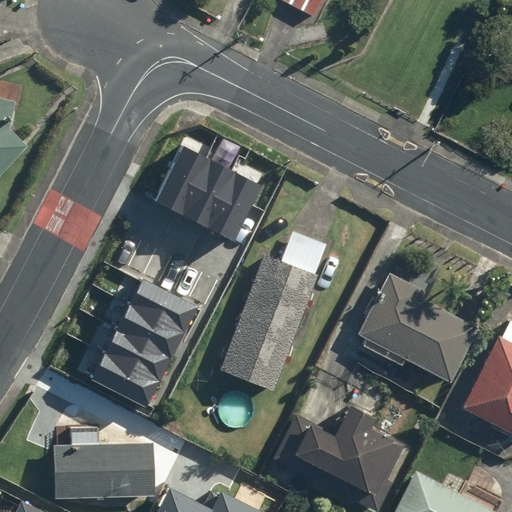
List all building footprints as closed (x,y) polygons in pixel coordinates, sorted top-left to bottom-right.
[(281,0),(313,17),(322,0),(281,0)] [(0,172),(26,146),(9,128),(14,99),(0,96),(0,172)] [(183,140),(154,194),(177,205),(205,151),(183,140)] [(205,151),(177,205),(203,219),(231,165),(205,151)] [(231,165),(203,219),(233,234),(260,179),(231,165)] [(265,252),(214,366),(272,391),(284,364),(287,365),(291,356),(288,354),(307,311),(309,312),(314,300),(309,298),(331,249),(291,231),(279,258),(265,252)] [(144,270),(131,293),(185,322),(197,299),(144,270)] [(386,270),(355,332),(365,337),(362,345),(401,364),(404,359),(449,382),(477,326),(421,298),(425,290),(386,270)] [(131,293),(117,319),(171,348),(185,322),(131,293)] [(511,319),(507,317),(461,405),(511,432),(511,319)] [(117,319),(103,345),(157,374),(171,348),(117,319)] [(103,345),(89,371),(143,400),(157,374),(103,345)] [(330,428),(291,412),(271,458),(288,466),(286,472),(327,489),(325,495),(353,507),(355,503),(376,511),(378,511),(392,481),(382,477),(396,442),(366,429),(373,414),(342,401),(330,428)] [(51,443),(50,494),(153,496),(154,441),(99,441),(99,424),(56,423),(56,443),(51,443)] [(498,511),(503,503),(467,483),(460,494),(414,469),(391,511),(498,511)] [(179,511),(235,511),(215,485),(179,511)] [(40,511),(20,502),(14,511),(40,511)]
